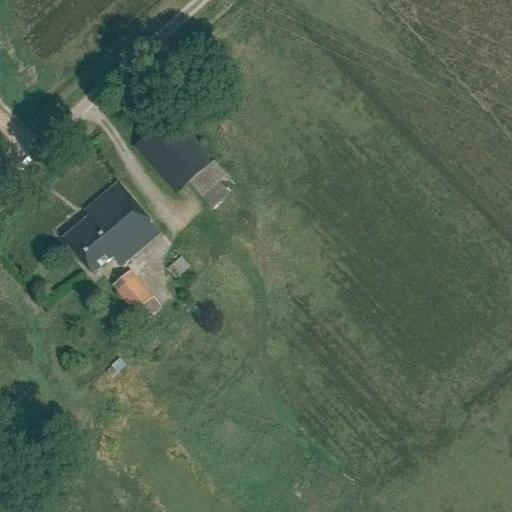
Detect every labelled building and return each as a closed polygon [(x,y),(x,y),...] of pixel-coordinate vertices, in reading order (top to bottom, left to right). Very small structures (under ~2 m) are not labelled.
[(192,182),(203,196),(228,174),(174,112),(136,145),(178,194),(192,182)] [(123,265),(162,232),(121,182),(87,211),(91,216),(65,238),(95,274),(115,256),(123,265)] [(191,268),(182,258),(168,270),(177,280),(191,268)] [(145,321),(162,307),(131,271),(115,285),(145,321)] [(159,322),(145,333),(154,345),(168,334),(159,322)]
